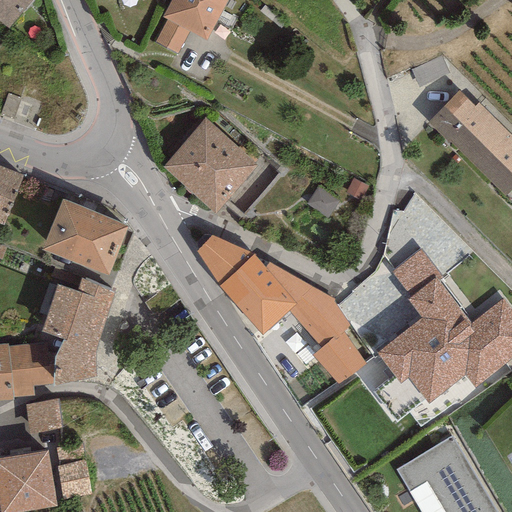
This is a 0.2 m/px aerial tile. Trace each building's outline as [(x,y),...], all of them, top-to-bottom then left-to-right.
[(34,0),(0,0),(0,33),(3,36),(34,0)] [(123,0),(139,9),(144,0),(123,0)] [(223,0),(168,0),(156,23),(163,27),(151,49),(172,60),(185,38),(199,46),(223,0)] [(471,112),(455,96),(425,127),(503,203),(511,194),(511,141),(478,109),(471,112)] [(253,172),(202,125),(160,170),(211,217),(253,172)] [(20,182),(0,174),(0,235),(1,236),(20,182)] [(120,233),(54,207),(35,257),(101,282),(120,233)] [(251,260),(211,240),(192,255),(255,338),(291,312),(251,260)] [(400,291),(376,269),(362,283),(386,305),(400,291)] [(90,356),(113,295),(56,273),(53,282),(59,285),(39,337),(61,345),(48,362),(51,389),(92,385),(90,356)] [(348,332),(322,296),(291,318),(316,354),(348,332)] [(471,371),(425,314),(370,358),(396,389),(405,382),(426,408),(471,371)] [(365,372),(343,340),(313,361),(334,393),(365,372)] [(12,393),(51,389),(48,362),(47,347),(8,352),(12,393)] [(0,403),(9,402),(12,393),(8,352),(5,349),(0,349),(0,403)] [(60,435),(56,403),(23,407),(27,439),(60,435)] [(501,511),(461,434),(404,464),(429,511),(501,511)] [(87,500),(81,446),(54,449),(60,503),(87,500)] [(0,511),(50,505),(42,455),(0,461),(0,511)]
